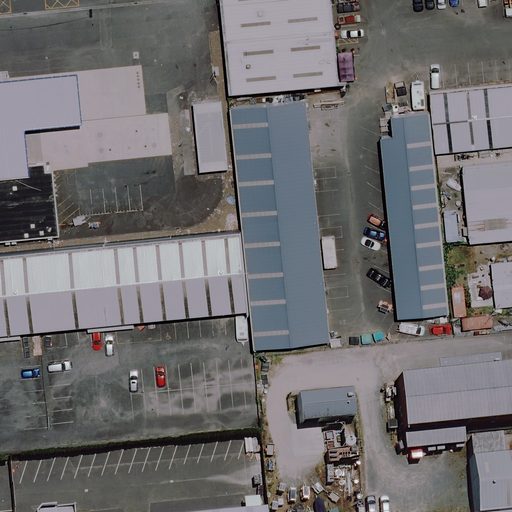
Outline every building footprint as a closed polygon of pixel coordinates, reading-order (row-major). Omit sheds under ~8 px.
[(218,0),(228,92),(339,82),(330,0),(218,0)] [(93,82),(0,90),(0,139),(97,130),(93,82)] [(511,93),(445,100),(450,160),(511,154),(511,93)] [(242,229),(250,308),(254,347),(331,340),(306,99),(229,107),(242,229)] [(221,100),(191,103),(198,170),(227,168),(221,100)] [(435,151),(432,115),(394,118),(395,136),(385,137),(401,317),(448,313),(442,242),(458,240),(455,210),(440,211),(435,151)] [(511,168),(475,172),(482,248),(511,245),(511,168)] [(242,229),(0,253),(0,332),(250,308),(242,229)] [(511,265),(480,268),(485,316),(511,313),(511,265)] [(511,379),(414,388),(420,451),(511,442),(511,379)] [(370,396),(311,402),(314,434),(373,429),(370,396)] [(511,511),(511,468),(488,470),(492,511),(511,511)]
